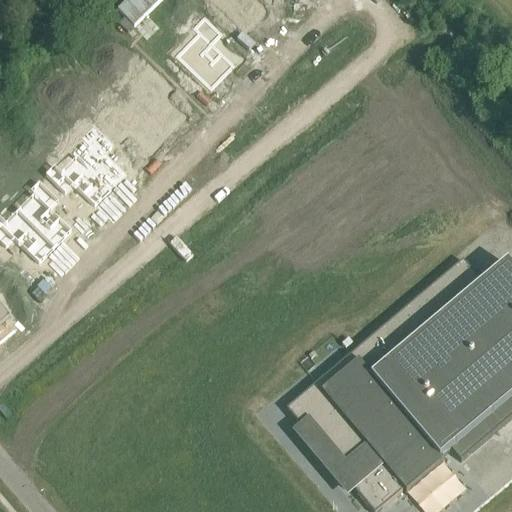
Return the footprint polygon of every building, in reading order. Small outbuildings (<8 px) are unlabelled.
[(136,26),(163,0),(125,0),(118,8),(136,26)] [(253,0),(213,0),(245,31),(265,11),(263,10),(253,0)] [(198,35),(176,58),(210,91),(234,67),(211,45),(221,35),(204,18),(193,30),(198,35)] [(143,90),(132,101),(167,136),(184,119),(162,98),(171,89),(149,68),(136,82),(143,90)] [(150,153),(167,136),(132,101),(120,113),(113,106),(99,120),(120,141),(128,132),(150,153)] [(87,147),(76,159),(111,194),(128,176),(105,154),(114,146),(94,127),(80,141),(87,147)] [(111,194),(76,159),(61,174),(54,168),(44,178),(63,197),(72,189),(94,211),(111,194)] [(34,196),(17,213),(55,251),(72,234),(51,213),(59,204),(39,184),(30,193),(34,196)] [(55,251),(17,213),(5,225),(0,219),(0,247),(5,252),(14,244),(39,268),(55,251)] [(482,286),(462,263),(286,412),(369,511),(380,511),(451,453),(460,464),(511,420),(511,271),(507,265),(482,286)]
